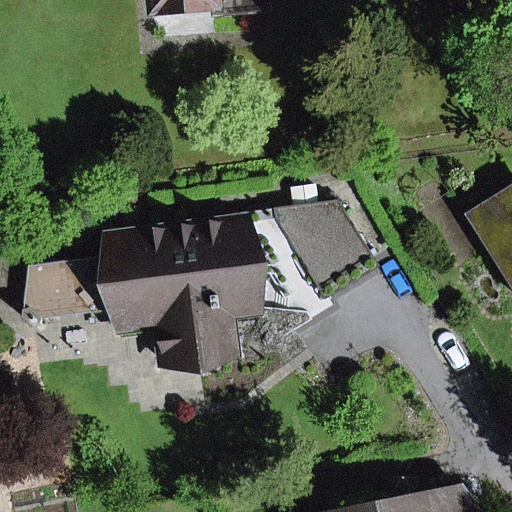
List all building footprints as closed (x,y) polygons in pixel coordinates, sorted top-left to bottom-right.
[(269,12),(267,0),(153,0),(155,11),(213,6),(214,16),(269,12)] [(511,189),(469,216),(472,216),(511,278),(511,189)] [(276,219),(320,291),(374,258),(339,201),(274,209),(274,210),(276,219)] [(209,228),(247,223),(276,219),(274,210),(195,220),(209,228)] [(233,356),(228,313),(258,309),(262,264),(247,223),(209,228),(195,220),(194,219),(185,231),(108,241),(106,262),(104,285),(113,310),(120,327),(161,322),(166,365),(201,370),(233,356)] [(320,291),(326,301),(380,268),(374,258),(320,291)] [(41,324),(42,317),(113,310),(104,285),(106,262),(77,266),(33,272),(31,294),(23,318),(34,327),(41,324)] [(472,511),(459,492),(361,511),(472,511)]
